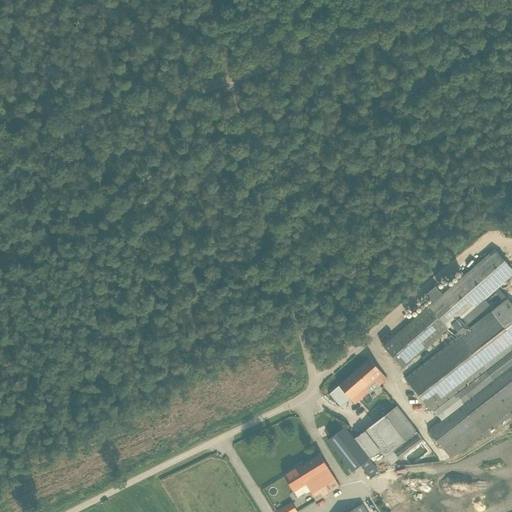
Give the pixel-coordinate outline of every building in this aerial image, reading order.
[(485,299),(511,275),(511,270),(494,249),(386,342),(379,334),(375,338),(403,368),(460,318),(465,325),(489,304),(485,299)] [(483,437),(511,415),(511,417),(511,304),(507,298),(405,378),(421,399),(418,401),(421,405),(424,403),(432,413),(434,411),(441,419),(428,429),(450,459),(481,435),(483,437)] [(379,386),(387,378),(369,359),(329,393),(341,407),(350,399),(355,404),(369,391),(369,392),(378,385),(379,386)] [(390,464),(423,439),(397,405),(365,431),(390,464)] [(505,437),(510,433),(503,424),(498,428),(505,437)] [(323,444),(347,475),(360,465),(370,476),(378,470),(369,458),(370,457),(345,426),(323,444)] [(316,500),(340,486),(320,454),(301,466),(300,464),(283,475),(293,491),(294,491),(298,497),(305,492),(306,493),(310,491),(316,500)] [(379,493),(390,511),(418,511),(397,481),(379,493)] [(292,502),(277,511),(296,511),(297,511),(292,502)] [(367,511),(362,503),(347,511),(367,511)]
